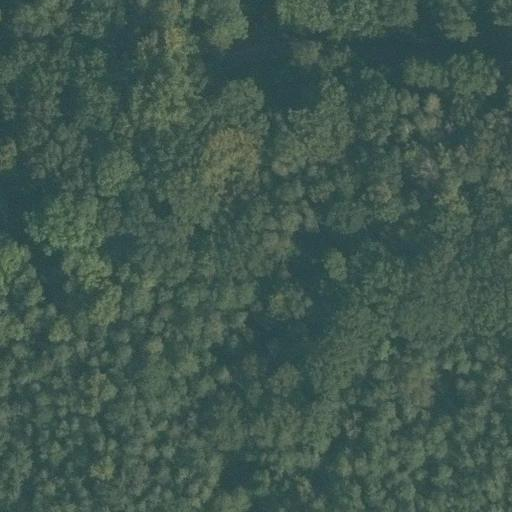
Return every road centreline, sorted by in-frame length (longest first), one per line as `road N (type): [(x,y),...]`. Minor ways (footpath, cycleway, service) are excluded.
road 1 (tertiary): [(0,252),(129,116),(211,53),(483,63),(511,72)]
road 2 (track): [(25,0),(129,116)]
